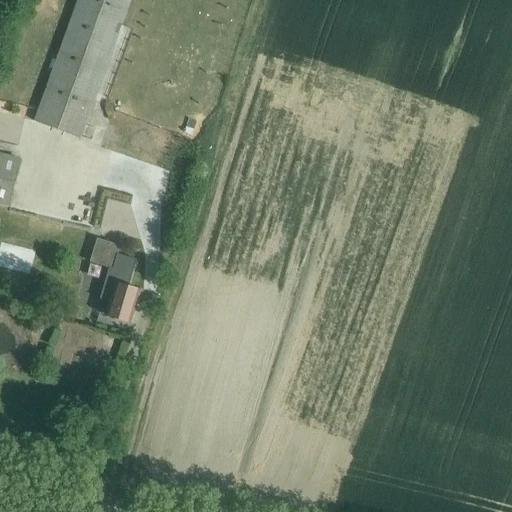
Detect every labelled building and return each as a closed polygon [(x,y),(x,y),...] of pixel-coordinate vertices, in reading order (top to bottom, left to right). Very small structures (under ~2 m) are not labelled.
[(79,0),(36,122),(79,138),(129,0),(79,0)] [(0,155),(0,204),(11,208),(22,161),(0,155)] [(109,269),(115,270),(120,256),(123,247),(98,239),(91,264),(109,269)] [(0,250),(0,260),(25,267),(28,255),(0,249),(0,250)] [(109,269),(105,285),(115,287),(106,317),(133,324),(142,292),(129,289),(137,261),(120,256),(115,270),(109,269)]
